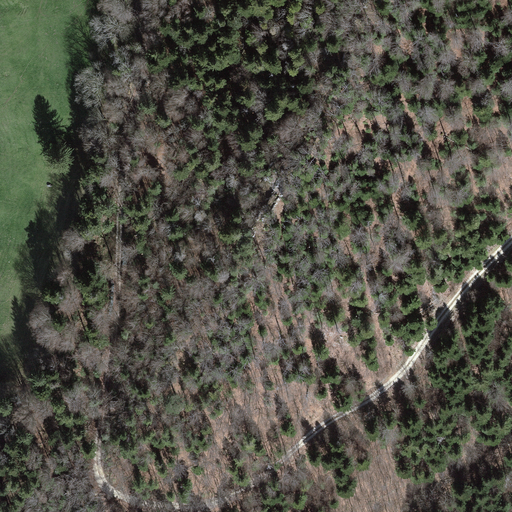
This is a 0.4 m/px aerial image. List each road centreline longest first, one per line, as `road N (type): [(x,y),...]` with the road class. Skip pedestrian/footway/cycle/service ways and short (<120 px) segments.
road 1 (track): [(139,0),(141,57),(123,149),(105,336),(96,457),(103,481),(171,502),(263,473),(396,378),(511,239)]
road 2 (track): [(354,511),(473,456),(511,421)]
